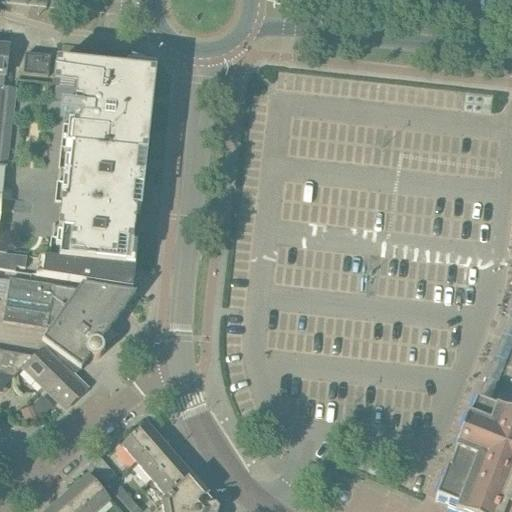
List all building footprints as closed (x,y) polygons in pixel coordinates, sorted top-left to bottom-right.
[(49,58),(25,55),(22,75),(47,78),(49,58)] [(109,70),(109,68),(57,62),(57,66),(55,66),(52,88),(55,88),(53,103),(81,106),(80,112),(59,110),(58,120),(79,123),(78,129),(72,128),(70,149),(146,156),(155,70),(150,69),(150,68),(130,62),(129,67),(125,66),(124,72),(109,70)] [(0,167),(6,168),(9,143),(13,115),(16,90),(3,89),(3,90),(0,89),(0,167)] [(64,206),(135,214),(139,214),(146,156),(70,149),(64,204),(64,206)] [(133,236),(133,234),(135,214),(64,206),(64,204),(60,204),(57,234),(61,234),(58,261),(128,269),(134,269),(136,246),(132,245),(133,236)] [(15,268),(16,269),(18,257),(0,255),(0,270),(14,273),(15,268)] [(26,258),(18,257),(16,269),(24,270),(26,258)] [(128,269),(58,261),(53,261),(38,259),(35,277),(119,290),(121,287),(126,280),(128,270),(128,269)] [(79,292),(9,280),(3,323),(50,330),(41,342),(80,371),(89,358),(90,359),(92,360),(93,360),(96,360),(97,359),(99,358),(100,357),(101,356),(102,355),(103,353),(103,352),(103,350),(103,348),(102,347),(101,345),(100,344),(134,297),(81,288),(79,292)] [(511,346),(487,410),(511,420),(511,346)] [(34,359),(0,352),(0,376),(13,379),(22,370),(65,411),(86,390),(70,374),(76,369),(47,347),(45,349),(34,359)] [(511,511),(511,420),(487,410),(475,405),(468,421),(466,420),(452,456),(454,457),(448,474),(446,473),(434,502),(456,511),(455,511),(511,511)] [(121,448),(136,465),(161,443),(146,426),(121,448)] [(151,482),(176,460),(161,443),(136,465),(151,482)] [(105,467),(98,459),(89,467),(97,475),(105,467)] [(166,500),(191,477),(176,460),(151,482),(166,500)] [(70,492),(87,511),(98,511),(110,502),(87,477),(70,492)] [(191,477),(166,500),(161,504),(162,511),(218,511),(219,511),(215,506),(203,508),(202,505),(200,503),(208,496),(191,477)] [(114,495),(124,506),(130,501),(120,489),(114,495)] [(56,511),(87,511),(70,492),(53,507),(56,511)] [(139,511),(130,501),(124,506),(129,511),(139,511)]
